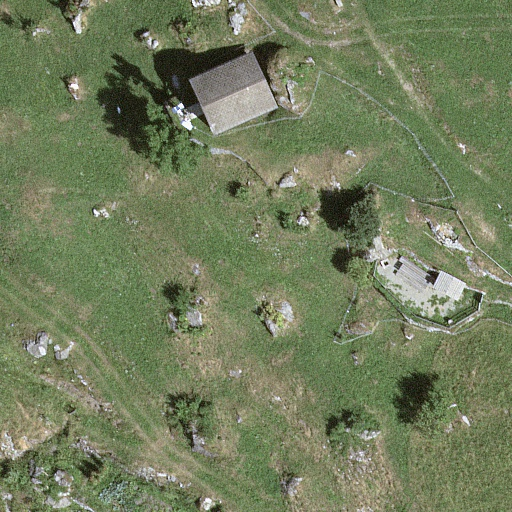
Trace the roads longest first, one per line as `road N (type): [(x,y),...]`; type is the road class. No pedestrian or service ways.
road 1 (track): [(511,242),(433,136),(315,38)]
road 2 (track): [(511,32),(315,38),(267,0)]
road 3 (track): [(0,277),(91,352),(172,459)]
